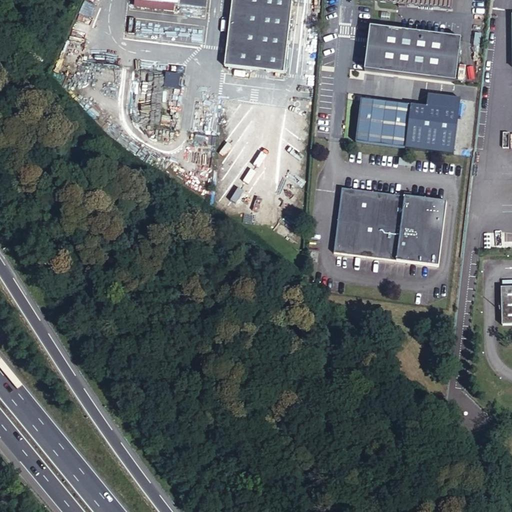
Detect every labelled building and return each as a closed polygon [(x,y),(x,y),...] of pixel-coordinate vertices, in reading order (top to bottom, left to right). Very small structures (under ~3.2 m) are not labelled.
[(233,0),(227,65),(287,71),(294,0),(233,0)] [(372,26),(367,72),(457,83),(463,37),(372,26)] [(49,70),(51,65),(34,56),(25,44),(19,50),(31,66),(50,74),(51,71),(49,70)] [(167,73),(165,87),(179,89),(181,75),(167,73)] [(408,106),(358,100),(353,144),(403,150),(408,106)] [(401,198),(339,191),(332,256),(437,268),(444,203),(408,199),(401,198)]
